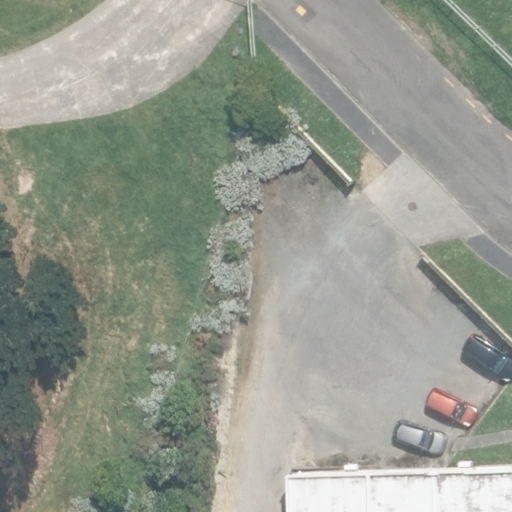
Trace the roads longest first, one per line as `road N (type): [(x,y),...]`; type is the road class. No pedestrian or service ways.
road 1 (residential): [(511,200),(318,0)]
road 2 (track): [(0,86),(75,73),(171,0)]
